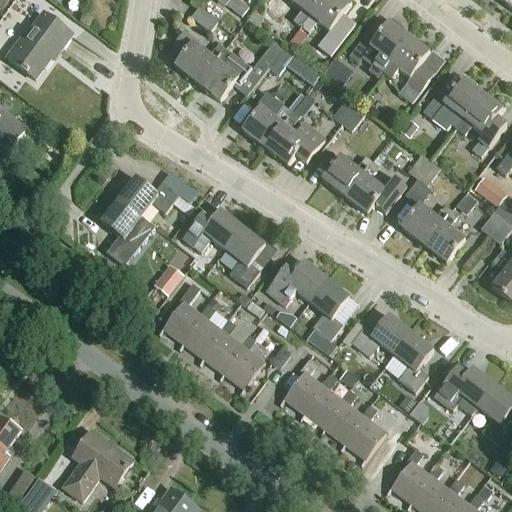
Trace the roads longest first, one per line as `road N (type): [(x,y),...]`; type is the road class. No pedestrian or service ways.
road 1 (residential): [(511,350),(131,115),(143,0)]
road 2 (unclassified): [(295,511),(0,296)]
